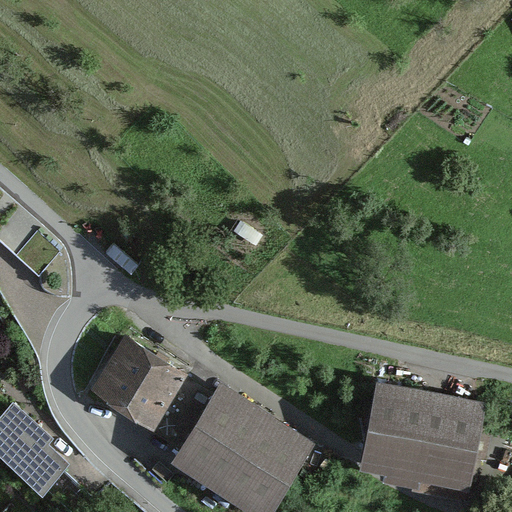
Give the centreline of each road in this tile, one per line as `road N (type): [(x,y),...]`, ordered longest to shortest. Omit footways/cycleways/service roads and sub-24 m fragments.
road 1 (residential): [(511,376),(112,295)]
road 2 (residential): [(112,295),(74,325),(67,390),(87,427),(179,511)]
road 3 (residential): [(112,295),(89,257),(0,174)]
